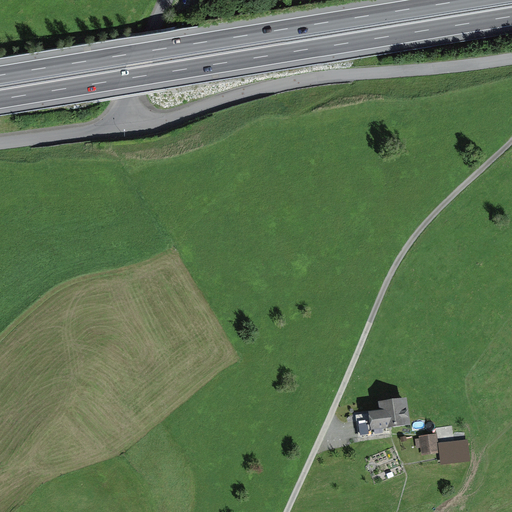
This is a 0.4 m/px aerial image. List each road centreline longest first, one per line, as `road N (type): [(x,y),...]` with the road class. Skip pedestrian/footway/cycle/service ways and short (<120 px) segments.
road 1 (motorway): [(0,99),(511,15)]
road 2 (motorway): [(453,0),(0,74)]
road 3 (residential): [(123,126),(283,83),(511,58)]
road 4 (unclassified): [(165,0),(123,126)]
road 5 (unclassified): [(123,126),(0,143)]
